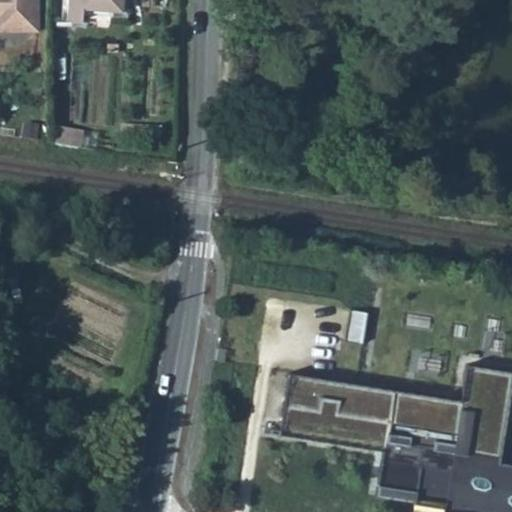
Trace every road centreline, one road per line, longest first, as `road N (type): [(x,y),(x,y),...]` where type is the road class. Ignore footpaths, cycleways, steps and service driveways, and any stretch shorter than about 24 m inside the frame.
road 1 (tertiary): [(150,511),(194,247),(208,0)]
road 2 (track): [(189,286),(0,215)]
